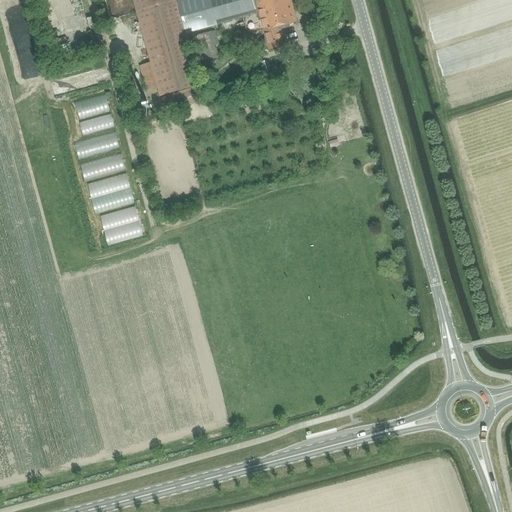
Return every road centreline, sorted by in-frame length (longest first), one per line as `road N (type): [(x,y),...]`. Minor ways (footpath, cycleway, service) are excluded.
road 1 (track): [(485,342),(391,0)]
road 2 (secondary): [(444,321),(357,0)]
road 3 (primary): [(84,511),(372,435)]
